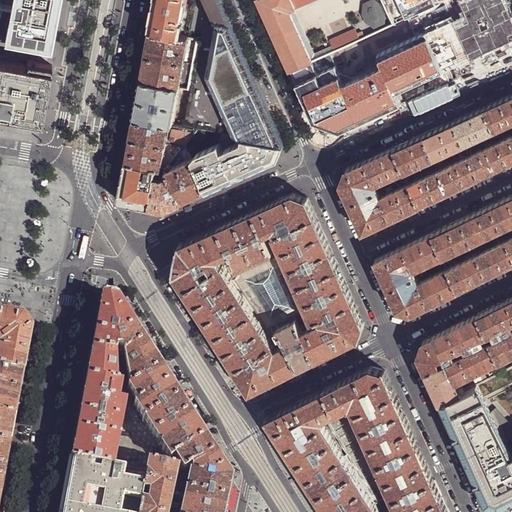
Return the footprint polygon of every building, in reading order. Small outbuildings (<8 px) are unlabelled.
[(60,0),(15,0),(15,4),(0,1),(0,34),(52,44),(60,0)] [(157,0),(155,10),(152,30),(179,35),(181,23),(182,17),(185,0),(157,0)] [(205,0),(208,6),(202,39),(185,126),(198,129),(232,136),(242,137),(283,145),(224,12),(218,0),(205,0)] [(292,0),(260,0),(262,4),(281,44),(292,70),(312,61),(290,10),(295,7),(292,0)] [(335,51),(333,46),(315,54),(296,12),(323,0),(311,0),(295,7),(290,10),(312,61),(330,53),(335,51)] [(404,0),(397,0),(402,11),(408,8),(404,0)] [(419,14),(420,17),(425,15),(424,11),(436,6),(433,0),(425,0),(424,0),(404,0),(408,8),(402,11),(406,19),(407,19),(419,14)] [(427,32),(444,71),(454,66),(499,46),(511,39),(511,15),(505,0),(463,0),(462,1),(467,14),(427,32)] [(340,73),(330,53),(312,61),(292,70),(318,129),(332,135),(402,103),(396,92),(444,71),(427,32),(420,17),(419,14),(407,19),(416,37),(379,53),(384,65),(354,78),(353,76),(342,72),(340,73)] [(333,46),(359,34),(356,29),(331,40),(333,46)] [(149,43),(147,54),(185,62),(190,37),(181,35),(179,35),(152,30),(149,43)] [(335,51),(365,37),(363,32),(359,34),(333,46),(335,51)] [(199,39),(190,37),(185,62),(194,63),(199,39)] [(144,69),(142,79),(181,86),(182,80),(185,62),(147,54),(144,69)] [(0,58),(0,111),(42,119),(52,64),(49,63),(27,59),(26,63),(0,58)] [(194,63),(185,62),(182,80),(181,86),(190,88),(194,63)] [(137,106),(135,117),(172,124),(173,124),(181,86),(142,79),(141,88),(137,106)] [(511,94),(485,107),(495,130),(511,121),(511,94)] [(467,115),(455,120),(465,143),(495,130),(485,107),(467,115)] [(132,136),(168,143),(172,124),(135,117),(133,128),(132,136)] [(439,128),(426,133),(436,156),(465,143),(455,120),(439,128)] [(168,143),(185,146),(186,144),(198,129),(185,126),(183,126),(178,125),(173,124),(172,124),(168,143)] [(411,140),(396,147),(406,170),(436,156),(426,133),(411,140)] [(511,162),(511,134),(500,140),(510,163),(511,162)] [(167,168),(185,146),(168,143),(132,136),(130,149),(127,160),(158,166),(167,168)] [(284,145),(283,145),(242,137),(242,141),(222,150),(219,144),(197,153),(193,159),(207,191),(223,183),(259,167),(278,159),(284,145)] [(495,170),(510,163),(500,140),(470,154),(481,177),(495,170)] [(167,168),(182,202),(198,195),(207,191),(193,159),(186,144),(185,146),(167,168)] [(380,154),(366,161),(376,183),(406,170),(396,147),(380,154)] [(468,183),(481,177),(470,154),(441,167),(451,190),(468,183)] [(124,180),(154,186),(158,166),(127,160),(126,169),(124,180)] [(342,183),(351,202),(379,190),(376,183),(366,161),(356,165),(348,169),(342,183)] [(182,202),(167,168),(158,166),(154,186),(151,206),(166,209),(176,205),(182,202)] [(440,195),(451,190),(441,167),(411,181),(421,204),(440,195)] [(124,180),(120,200),(139,204),(151,206),(154,186),(124,180)] [(410,210),(421,204),(411,181),(382,195),(392,218),(410,210)] [(378,225),(392,218),(382,195),(379,190),(351,202),(364,232),(378,225)] [(272,203),(254,211),(259,222),(264,233),(265,234),(274,230),(276,235),(317,216),(309,199),(294,193),(272,203)] [(511,195),(507,197),(492,204),(503,227),(511,222),(511,195)] [(478,211),(463,218),(473,241),(503,227),(492,204),(478,211)] [(256,260),(273,253),(267,239),(265,234),(264,233),(256,236),(251,225),(259,222),(254,211),(244,216),(237,219),(256,260)] [(319,223),(317,216),(276,235),(275,235),(283,252),(324,234),(319,223)] [(448,225),(434,232),(444,255),(473,241),(463,218),(448,225)] [(228,223),(220,227),(231,251),(239,268),(256,260),(237,219),(228,223)] [(256,236),(264,233),(259,222),(251,225),(256,236)] [(174,274),(185,290),(223,266),(218,257),(231,251),(220,227),(198,237),(180,245),(174,274)] [(265,234),(267,239),(275,235),(276,235),(274,230),(265,234)] [(419,239),(404,246),(415,269),(444,255),(434,232),(419,239)] [(326,238),(324,234),(283,252),(291,269),(332,250),(326,238)] [(275,235),(267,239),(273,253),(274,256),(278,254),(283,252),(275,235)] [(505,267),(511,263),(511,247),(507,238),(478,252),(489,275),(505,267)] [(376,259),(390,288),(417,275),(415,269),(404,246),(390,252),(376,259)] [(335,258),(332,250),(291,269),(298,286),(339,268),(335,258)] [(231,251),(218,257),(223,266),(224,265),(226,265),(236,280),(237,279),(239,276),(240,272),(239,268),(231,251)] [(286,271),(291,269),(283,252),(278,254),(286,271)] [(476,281),(489,275),(478,252),(449,266),(459,289),(476,281)] [(274,256),(273,253),(256,260),(258,265),(275,257),(274,256)] [(248,295),(205,322),(215,337),(258,310),(268,326),(278,342),(286,338),(280,327),(278,323),(295,315),(304,311),(301,306),(294,288),(286,271),(278,254),(274,256),(275,257),(258,265),(240,272),(239,276),(237,279),(239,282),(248,295)] [(258,265),(256,260),(239,268),(240,272),(258,265)] [(192,301),(195,306),(236,280),(226,265),(224,265),(223,266),(185,290),(192,301)] [(446,296),(459,289),(449,266),(420,281),(430,304),(446,296)] [(342,274),(339,268),(298,286),(306,303),(347,285),(342,274)] [(298,286),(291,269),(286,271),(294,288),(298,286)] [(422,308),(430,304),(420,281),(417,275),(390,288),(398,308),(412,313),(422,308)] [(203,318),(205,322),(248,295),(239,282),(237,279),(236,280),(195,306),(203,318)] [(350,291),(347,285),(306,303),(301,306),(304,311),(309,322),(314,320),(321,317),(355,302),(350,291)] [(301,306),(306,303),(298,286),(294,288),(301,306)] [(118,298),(102,295),(97,324),(95,332),(122,335),(135,326),(118,298)] [(500,303),(493,306),(511,348),(511,322),(511,321),(511,308),(508,299),(500,303)] [(365,325),(355,302),(321,317),(314,320),(309,322),(304,311),(295,315),(297,319),(303,331),(317,360),(341,348),(360,338),(365,325)] [(482,312),(478,313),(488,334),(493,331),(496,337),(490,340),(500,360),(511,354),(511,348),(493,306),(482,312)] [(222,348),(225,353),(268,326),(258,310),(215,337),(222,348)] [(0,367),(24,372),(27,357),(33,329),(24,317),(0,312),(0,367)] [(470,318),(464,321),(485,368),(500,360),(490,340),(485,342),(482,337),(488,334),(478,313),(470,318)] [(310,363),(317,360),(303,331),(297,319),(295,315),(278,323),(280,327),(286,338),(301,368),(310,363)] [(455,325),(449,328),(459,348),(464,346),(467,351),(461,353),(470,375),(485,368),(464,321),(455,325)] [(95,332),(92,350),(115,354),(115,355),(124,355),(145,341),(140,334),(135,326),(122,335),(95,332)] [(232,364),(236,369),(278,342),(268,326),(225,353),(232,364)] [(441,332),(435,335),(444,355),(447,361),(456,382),(470,375),(461,353),(456,356),(453,351),(459,348),(449,328),(441,332)] [(419,355),(427,371),(441,364),(439,358),(444,355),(435,335),(429,338),(425,340),(419,355)] [(236,369),(250,393),(277,380),(301,368),(286,338),(278,342),(236,369)] [(151,351),(145,341),(124,355),(130,383),(131,387),(161,367),(151,351)] [(115,354),(92,350),(89,368),(87,378),(116,384),(115,355),(115,354)] [(435,389),(441,402),(461,392),(456,382),(447,361),(441,364),(427,371),(435,389)] [(347,379),(325,389),(337,412),(347,407),(352,405),(355,412),(396,394),(386,371),(372,366),(347,379)] [(0,367),(0,387),(21,391),(23,380),(24,372),(0,367)] [(164,371),(161,367),(131,387),(129,388),(138,403),(171,383),(164,371)] [(488,373),(485,368),(470,375),(475,385),(477,384),(490,378),(488,373)] [(116,384),(87,378),(84,390),(83,396),(118,402),(121,385),(116,384)] [(174,388),(171,383),(138,403),(135,405),(137,408),(142,416),(144,420),(180,397),(174,388)] [(491,412),(477,384),(475,385),(461,392),(441,402),(449,421),(477,484),(486,503),(500,509),(511,502),(511,455),(511,456),(505,443),(511,437),(511,426),(496,408),(491,412)] [(19,402),(21,391),(0,387),(0,414),(16,418),(19,402)] [(267,418),(286,448),(324,424),(321,420),(326,418),(337,412),(325,389),(294,405),(267,418)] [(400,401),(396,394),(355,412),(363,429),(404,411),(400,401)] [(118,402),(83,396),(81,406),(80,413),(122,421),(124,412),(125,406),(125,403),(118,402)] [(184,402),(180,397),(144,420),(154,435),(190,412),(184,402)] [(337,412),(326,418),(328,421),(339,437),(349,453),(359,469),(369,485),(379,501),(386,511),(399,511),(394,498),(386,480),(378,464),(370,446),(363,429),(355,412),(351,414),(347,407),(337,412)] [(406,416),(404,411),(363,429),(370,446),(411,428),(406,416)] [(197,423),(190,412),(154,435),(170,460),(172,459),(174,457),(205,437),(197,423)] [(122,421),(80,413),(78,421),(77,430),(119,438),(122,421)] [(0,443),(11,446),(14,429),(16,418),(0,414),(0,443)] [(328,421),(324,424),(334,440),(339,437),(328,421)] [(296,464),(334,440),(324,424),(286,448),(293,459),(296,464)] [(414,434),(411,428),(370,446),(378,464),(419,445),(414,434)] [(74,442),(71,460),(113,468),(115,457),(119,438),(77,430),(74,442)] [(210,444),(205,437),(174,457),(176,460),(183,470),(184,471),(185,471),(191,467),(215,452),(210,444)] [(304,476),(306,480),(344,456),(334,440),(296,464),(304,476)] [(11,446),(0,443),(0,467),(6,469),(9,455),(11,446)] [(423,453),(419,445),(378,464),(386,480),(427,462),(423,453)] [(224,466),(215,452),(191,467),(193,470),(192,474),(207,478),(224,466)] [(313,490),(317,496),(359,469),(349,453),(344,456),(306,480),(313,490)] [(139,511),(142,502),(143,493),(145,482),(147,474),(146,473),(113,468),(71,460),(66,488),(61,511),(139,511)] [(430,469),(427,462),(386,480),(394,498),(435,480),(430,469)] [(147,474),(145,482),(174,489),(176,480),(176,477),(177,473),(178,469),(148,463),(146,473),(147,474)] [(232,479),(224,466),(207,478),(192,474),(190,474),(189,476),(189,480),(186,491),(228,500),(229,493),(232,482),(232,479)] [(324,508),(326,511),(365,487),(369,485),(359,469),(317,496),(324,508)] [(438,487),(435,480),(394,498),(399,511),(407,511),(442,496),(438,487)] [(142,502),(139,511),(169,511),(170,506),(171,502),(174,489),(145,482),(143,493),(148,494),(147,503),(142,502)] [(369,485),(365,487),(375,503),(379,501),(369,485)] [(326,511),(361,511),(375,503),(365,487),(326,511)] [(225,511),(227,505),(228,500),(186,491),(183,504),(182,508),(181,511),(225,511)] [(448,511),(442,496),(407,511),(448,511)] [(380,511),(375,503),(361,511),(380,511)]
